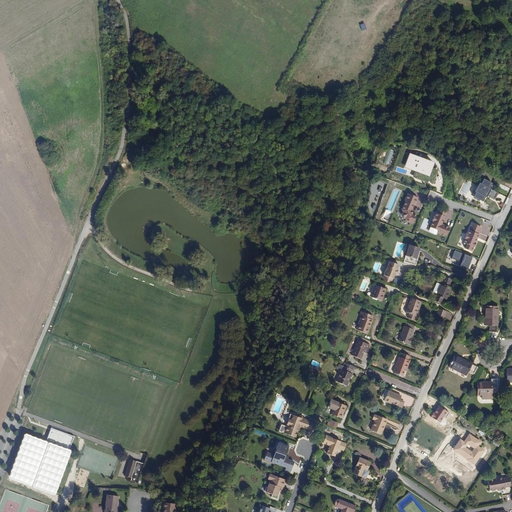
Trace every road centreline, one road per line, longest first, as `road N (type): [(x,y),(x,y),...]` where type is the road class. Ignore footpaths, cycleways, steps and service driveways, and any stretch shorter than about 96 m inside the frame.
road 1 (residential): [(511,198),(391,471)]
road 2 (unclassified): [(120,148),(30,363),(17,416)]
